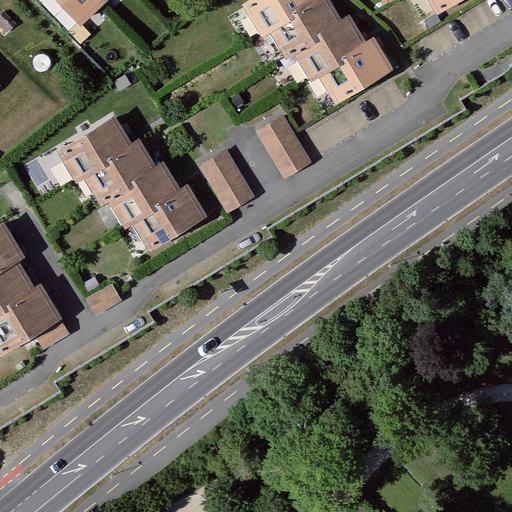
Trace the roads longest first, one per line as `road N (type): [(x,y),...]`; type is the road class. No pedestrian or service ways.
road 1 (residential): [(511,28),(436,75),(423,111),(147,281),(127,309),(0,401)]
road 2 (primary): [(511,129),(268,299),(0,510)]
road 3 (primary): [(46,511),(285,324),(511,164)]
